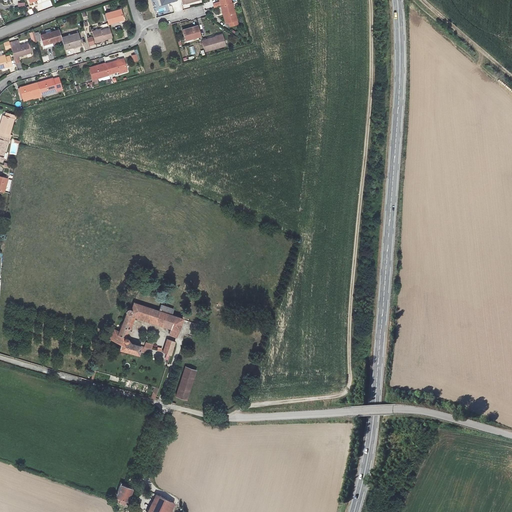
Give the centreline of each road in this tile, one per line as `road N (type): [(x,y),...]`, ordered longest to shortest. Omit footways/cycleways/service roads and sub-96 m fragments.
road 1 (unclassified): [(511,436),(398,409),(228,418),(0,358)]
road 2 (primary): [(355,511),(372,428),(399,0)]
road 3 (track): [(228,418),(252,404),(346,388),(370,88),(368,0)]
road 4 (residential): [(0,84),(130,42),(138,25)]
